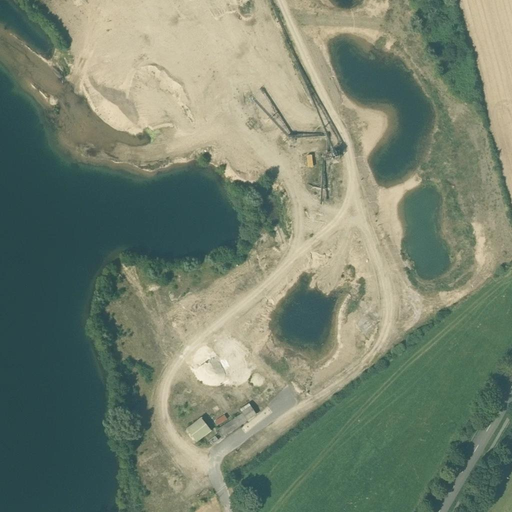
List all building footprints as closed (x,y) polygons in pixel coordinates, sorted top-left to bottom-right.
[(302,371),(315,387),(363,350),(350,333),(302,371)] [(194,410),(182,393),(169,402),(182,419),(194,410)] [(223,436),(256,416),(250,406),(216,426),(223,436)] [(224,414),(215,421),(218,425),(227,418),(224,414)] [(200,420),(186,430),(195,443),(209,432),(200,420)]
